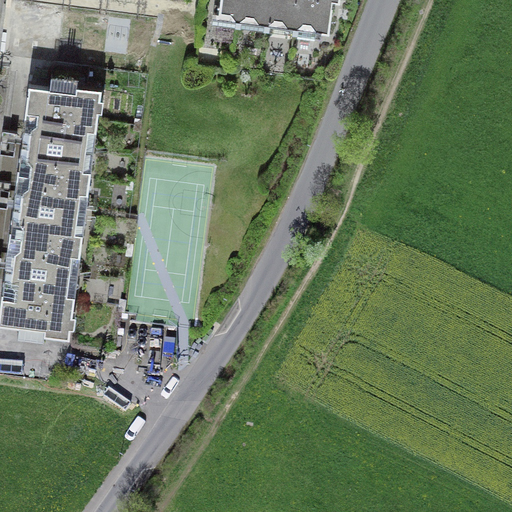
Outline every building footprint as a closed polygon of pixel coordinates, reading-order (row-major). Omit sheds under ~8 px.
[(236,18),(239,19),(246,14),(247,0),(220,0),(219,10),(224,11),(230,11),(236,18)] [(258,21),(268,22),(274,17),(276,0),(247,0),(246,14),(239,19),(241,19),(247,14),(247,13),(253,14),(258,21)] [(287,25),(296,26),(303,21),(305,0),(276,0),(274,17),(268,22),(270,23),(275,18),(276,17),(282,18),(287,25)] [(305,0),(303,21),(296,26),(298,26),(304,22),(304,21),(310,21),(316,28),(322,29),(321,30),(329,31),(332,5),(331,5),(332,0),(305,0)] [(26,98),(25,106),(97,116),(98,108),(102,108),(103,96),(100,96),(101,86),(77,82),(77,75),(78,75),(79,74),(56,71),(56,72),(52,72),(50,84),(29,81),(26,98)] [(93,147),(97,116),(25,106),(23,125),(22,136),(21,137),(93,147)] [(21,137),(22,136),(17,135),(17,131),(2,129),(0,146),(0,153),(14,155),(16,140),(21,141),(18,162),(17,168),(89,178),(93,147),(21,137)] [(16,175),(14,198),(13,199),(85,209),(89,178),(17,168),(16,175)] [(9,230),(81,240),(85,209),(13,199),(14,198),(9,197),(11,182),(0,180),(0,205),(7,206),(8,202),(13,202),(11,219),(9,230)] [(6,260),(5,262),(77,271),(81,240),(9,230),(8,243),(6,260)] [(0,264),(5,265),(2,286),(1,293),(73,302),(77,271),(5,262),(6,260),(1,259),(1,255),(0,254),(0,264)] [(72,311),(73,302),(1,293),(0,302),(0,319),(23,322),(22,335),(44,338),(45,330),(69,333),(70,323),(74,323),(75,312),(72,311)]
